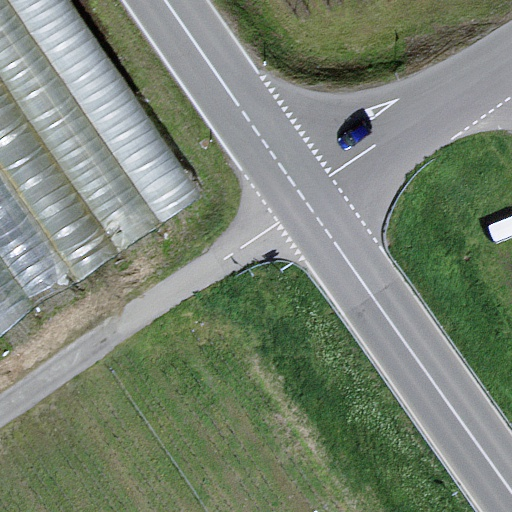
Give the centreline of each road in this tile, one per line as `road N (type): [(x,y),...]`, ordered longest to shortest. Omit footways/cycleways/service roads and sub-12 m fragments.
road 1 (track): [(0,409),(305,199)]
road 2 (tertiary): [(305,199),(511,488)]
road 3 (unclassified): [(305,199),(511,52)]
road 4 (tertiary): [(168,0),(305,199)]
